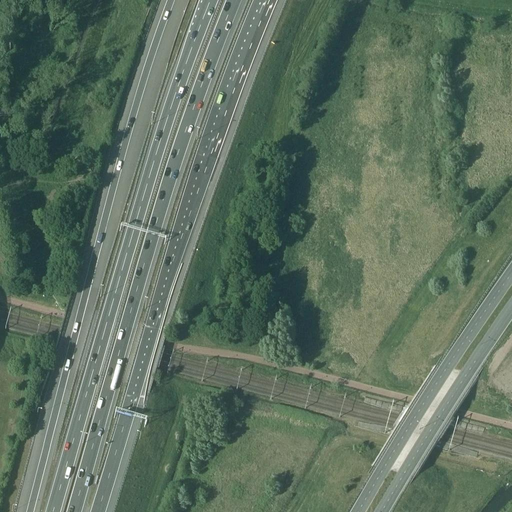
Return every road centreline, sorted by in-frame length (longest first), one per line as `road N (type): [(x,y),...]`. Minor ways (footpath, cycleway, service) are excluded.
road 1 (motorway): [(96,511),(199,167),(264,0)]
road 2 (motorway): [(210,0),(50,511)]
road 3 (motorway): [(76,511),(184,131),(233,0)]
road 4 (motorway): [(170,0),(30,511)]
road 5 (secondary): [(511,270),(358,511)]
road 6 (secondary): [(382,511),(511,307)]
